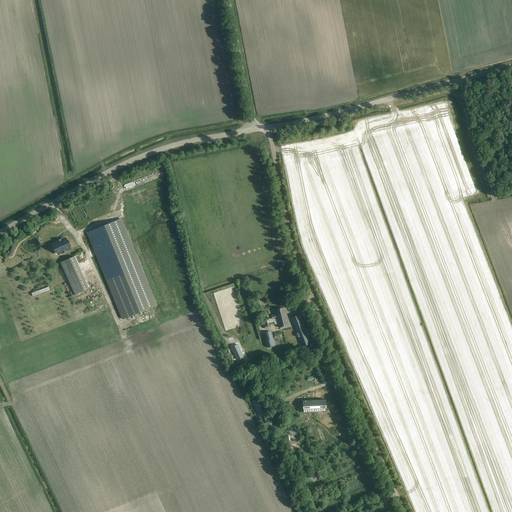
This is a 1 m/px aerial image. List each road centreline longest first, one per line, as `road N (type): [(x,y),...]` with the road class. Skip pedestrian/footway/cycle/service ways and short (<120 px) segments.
road 1 (track): [(404,511),(293,247),(267,127)]
road 2 (unclassified): [(0,232),(128,161),(254,129)]
road 3 (unclassified): [(254,129),(511,65)]
road 4 (unclassified): [(254,129),(228,0)]
